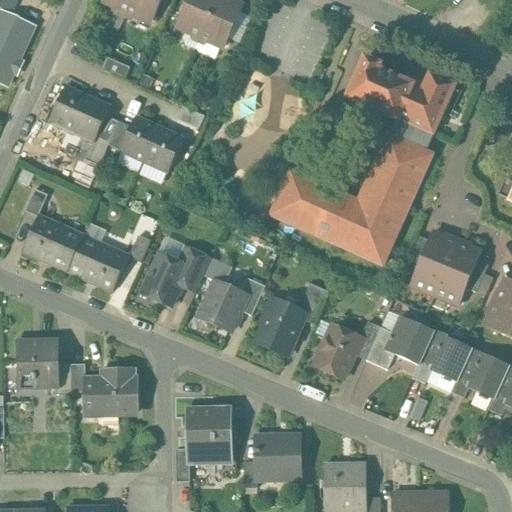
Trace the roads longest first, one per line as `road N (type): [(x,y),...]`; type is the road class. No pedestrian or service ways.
road 1 (residential): [(503,511),(499,485),(469,463),(164,338)]
road 2 (residential): [(164,338),(167,469),(151,481),(8,483)]
road 3 (residential): [(78,0),(0,166)]
road 4 (residential): [(164,338),(0,273)]
road 5 (residential): [(362,0),(511,68)]
